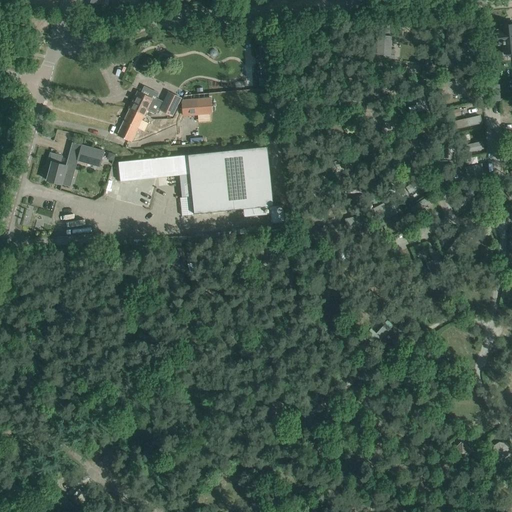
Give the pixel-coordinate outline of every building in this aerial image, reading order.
[(499,30),(494,31),(496,45),(500,44),(501,54),(511,52),(511,45),(509,46),(509,43),(511,42),(511,24),(498,25),(499,30)] [(258,42),(259,50),(272,49),(272,42),(258,42)] [(445,50),(447,59),(464,56),(465,62),(474,61),(470,42),(462,43),(462,47),(445,50)] [(369,98),(379,99),(379,85),(388,85),(388,77),(370,76),(369,98)] [(464,80),(438,84),(440,96),(466,91),(464,80)] [(500,101),(499,85),(491,85),(492,101),(500,101)] [(137,91),(129,108),(144,115),(147,110),(156,114),(158,109),(172,116),(181,98),(168,92),(163,102),(156,99),(156,100),(155,100),(152,98),(140,93),(137,91)] [(212,98),(182,101),(183,114),(213,111),(212,98)] [(126,115),(116,135),(131,142),(138,128),(141,120),(144,115),(129,108),(127,112),(126,115)] [(457,129),(483,123),(481,114),(455,120),(457,129)] [(419,126),(423,139),(440,133),(435,120),(419,126)] [(356,142),(367,134),(364,130),(358,134),(353,139),(356,142)] [(482,141),(471,144),(472,150),(484,148),(482,141)] [(434,143),(433,158),(449,158),(450,143),(434,143)] [(80,144),(76,160),(100,166),(103,151),(80,144)] [(267,146),(188,154),(190,174),(191,182),(192,196),(194,214),(243,209),(270,206),(273,206),(267,146)] [(47,180),(62,185),(64,177),(72,179),(76,160),(69,158),(67,166),(60,164),(62,156),(50,153),(46,168),(47,170),(49,171),(47,180)] [(339,161),(329,167),(333,172),(349,162),(344,153),(337,157),(339,161)] [(129,160),(118,162),(120,181),(131,180),(139,179),(137,160),(129,160)] [(459,202),(464,207),(478,190),(473,185),(459,202)] [(365,202),(364,195),(345,198),(346,205),(365,202)] [(393,198),(373,208),(381,221),(400,211),(393,198)] [(273,206),(270,206),(271,214),(272,223),(285,222),(283,205),(273,206)] [(310,217),(324,223),(329,214),(323,212),(321,217),(313,212),(310,217)] [(255,242),(252,258),(270,260),(272,244),(255,242)] [(335,255),(330,262),(337,267),(352,248),(344,243),(335,255)] [(169,248),(169,264),(184,264),(184,248),(169,248)] [(430,254),(436,268),(443,265),(438,251),(430,254)] [(111,290),(131,297),(137,280),(118,273),(111,290)] [(319,280),(316,299),(332,301),(335,282),(319,280)] [(176,314),(182,330),(197,324),(192,309),(176,314)] [(24,326),(36,332),(41,321),(29,315),(24,326)] [(371,328),(366,333),(377,343),(390,329),(385,324),(376,333),(371,328)] [(414,388),(406,371),(395,376),(403,394),(414,388)] [(48,403),(56,413),(66,405),(58,395),(48,403)] [(266,407),(274,418),(283,411),(280,408),(283,405),(278,398),(266,407)] [(0,436),(8,439),(12,427),(0,422),(0,436)] [(462,461),(472,450),(462,441),(452,451),(462,461)] [(16,494),(16,486),(0,486),(0,496),(1,496),(1,494),(16,494)] [(69,511),(74,508),(58,489),(48,499),(59,511),(69,511)] [(498,503),(497,511),(502,511),(504,511),(506,505),(498,503)]
